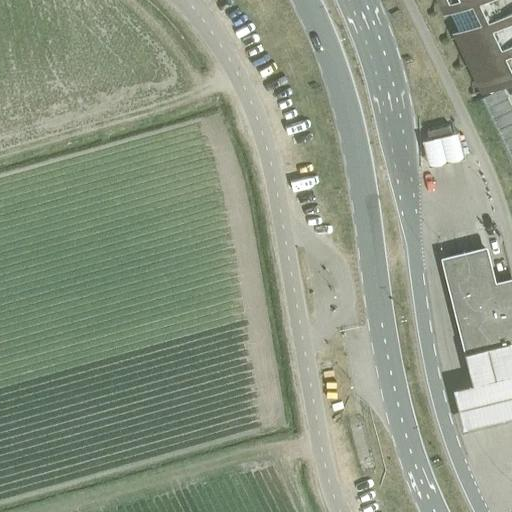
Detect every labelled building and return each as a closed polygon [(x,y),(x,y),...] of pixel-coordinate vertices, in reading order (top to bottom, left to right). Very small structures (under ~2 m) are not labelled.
[(511,0),(436,0),(443,13),(449,10),(458,28),(451,32),(480,91),(487,88),(511,75),(511,0)] [(511,106),(503,87),(481,97),(511,161),(511,106)] [(426,129),(428,137),(421,139),(428,165),(464,155),(457,130),(450,131),(448,123),(426,129)] [(484,249),(448,258),(444,259),(469,357),(510,347),(506,337),(511,335),(511,279),(493,285),(484,249)] [(511,355),(510,347),(469,357),(472,372),(475,386),(459,390),(467,426),(509,416),(511,415),(511,355)]
